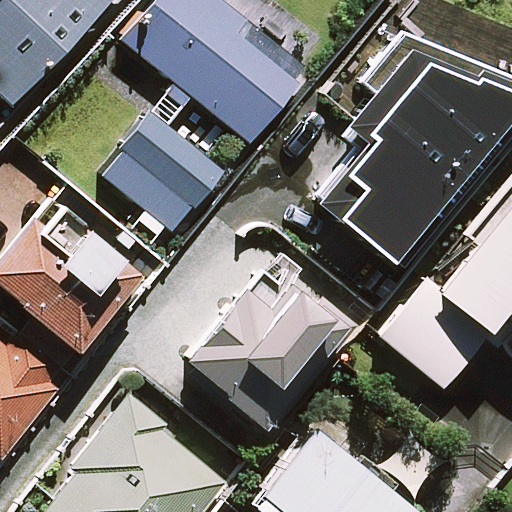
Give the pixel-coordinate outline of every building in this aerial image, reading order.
[(0,0),(0,94),(6,101),(101,0),(0,0)] [(155,100),(149,95),(127,122),(135,128),(98,172),(169,230),(227,160),(171,114),(187,94),(247,140),(294,79),(261,53),(271,40),(219,0),(147,0),(117,40),(170,81),(155,100)] [(422,64),(423,66),(396,44),(340,108),(340,111),(340,114),(340,116),(340,119),(341,121),(342,123),(343,126),(345,128),(346,130),(348,131),(351,133),(353,134),(355,134),(358,135),(360,135),(340,158),(333,152),(308,181),(399,260),(439,213),(427,203),(511,104),(511,99),(476,69),(475,68),(473,67),(471,67),(469,68),(467,69),(465,70),(464,72),(464,74),(464,76),(464,78),(464,80),(435,54),(433,54),(431,53),(429,54),(427,54),(425,55),(424,57),(423,59),(422,60),(422,62),(422,64)] [(511,182),(511,184),(506,179),(466,228),(472,233),(428,287),(418,279),(375,333),(436,382),(484,323),(499,335),(498,337),(498,340),(498,343),(499,346),(500,349),(502,351),(503,353),(506,355),(508,357),(511,358),(511,357),(511,182)] [(144,277),(50,194),(26,221),(20,216),(0,238),(0,282),(78,352),(144,277)] [(343,319),(282,263),(225,325),(211,312),(177,349),(252,418),(343,319)] [(2,345),(0,343),(0,448),(61,376),(11,334),(2,345)] [(193,511),(223,476),(125,396),(34,505),(42,511),(193,511)] [(409,511),(413,507),(302,420),(243,496),(263,511),(279,511),(282,509),(285,511),(409,511)] [(435,457),(403,430),(378,461),(410,488),(435,457)]
